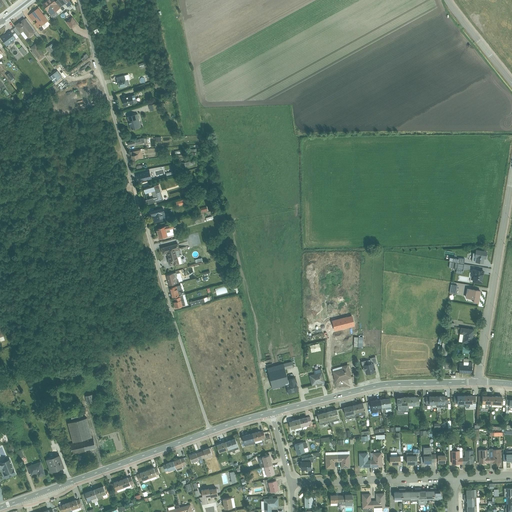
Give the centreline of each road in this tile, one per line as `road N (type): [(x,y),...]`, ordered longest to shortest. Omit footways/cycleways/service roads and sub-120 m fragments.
road 1 (residential): [(79,0),(209,431)]
road 2 (tertiary): [(0,507),(209,431)]
road 3 (unclassified): [(477,382),(511,171)]
road 4 (tertiary): [(271,412),(375,385),(477,382)]
road 5 (residential): [(291,484),(454,478)]
road 6 (track): [(135,190),(9,201)]
